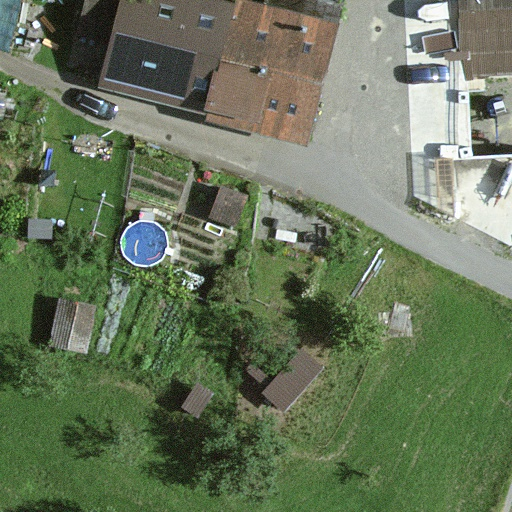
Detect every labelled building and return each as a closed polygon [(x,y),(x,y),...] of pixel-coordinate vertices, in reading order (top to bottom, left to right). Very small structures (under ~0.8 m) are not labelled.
[(0,0),(0,43),(10,46),(21,0),(0,0)] [(317,39),(165,0),(112,0),(90,90),(291,141),(317,39)] [(271,0),(271,12),(350,15),(350,0),(271,0)] [(511,0),(464,0),(468,76),(511,73),(511,0)] [(492,137),(411,129),(402,212),(483,220),(492,137)] [(87,322),(54,312),(42,349),(76,359),(87,322)]
